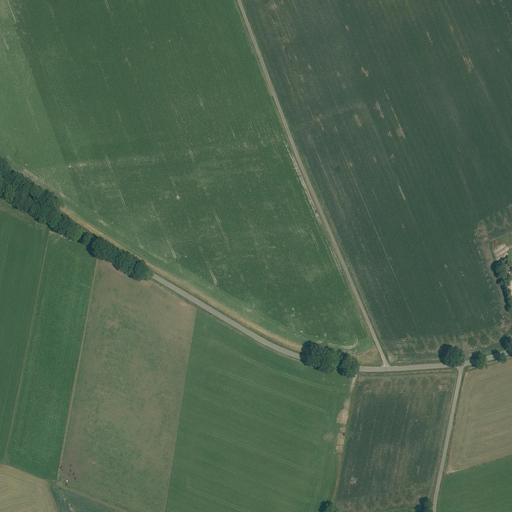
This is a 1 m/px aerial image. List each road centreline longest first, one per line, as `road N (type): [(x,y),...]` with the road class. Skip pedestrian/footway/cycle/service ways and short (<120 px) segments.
road 1 (unclassified): [(388,369),(336,366),(276,348),(0,183)]
road 2 (unclassified): [(388,369),(238,0)]
road 3 (unclassified): [(434,511),(461,364)]
